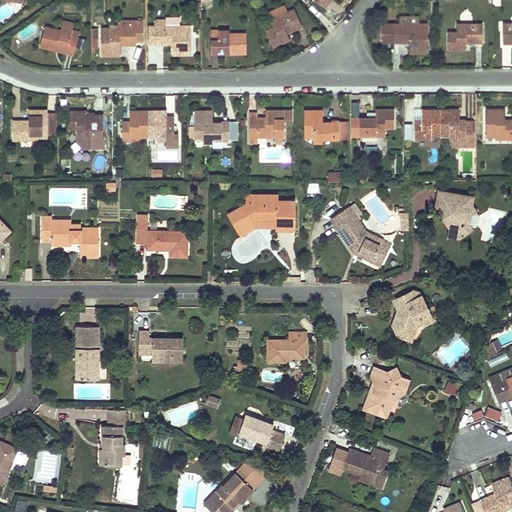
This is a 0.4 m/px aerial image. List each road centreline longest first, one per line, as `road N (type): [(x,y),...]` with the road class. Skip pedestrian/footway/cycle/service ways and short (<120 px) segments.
road 1 (residential): [(288,511),(335,384),(329,296),(27,290)]
road 2 (residential): [(337,80),(45,80),(0,65)]
road 3 (residential): [(511,78),(337,80)]
road 4 (residential): [(27,290),(28,382),(23,397),(0,414)]
